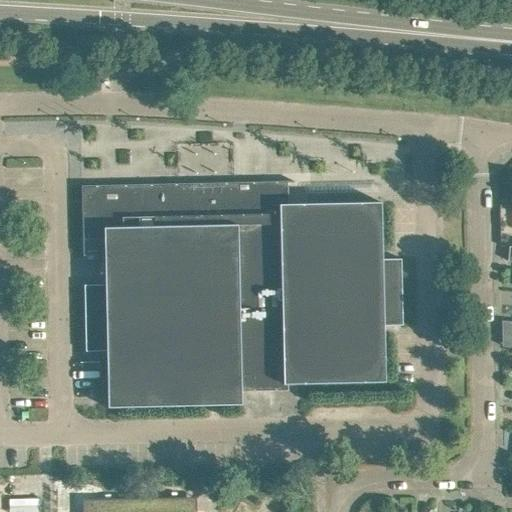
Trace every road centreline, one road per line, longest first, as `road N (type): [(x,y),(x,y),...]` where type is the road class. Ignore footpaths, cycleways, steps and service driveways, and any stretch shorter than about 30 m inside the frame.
road 1 (residential): [(339,511),(338,492),(354,480),(466,478),(481,462),(479,133)]
road 2 (residential): [(0,105),(117,103),(479,133)]
road 3 (secondary): [(511,41),(222,12)]
road 4 (secondary): [(0,14),(125,19),(222,12)]
